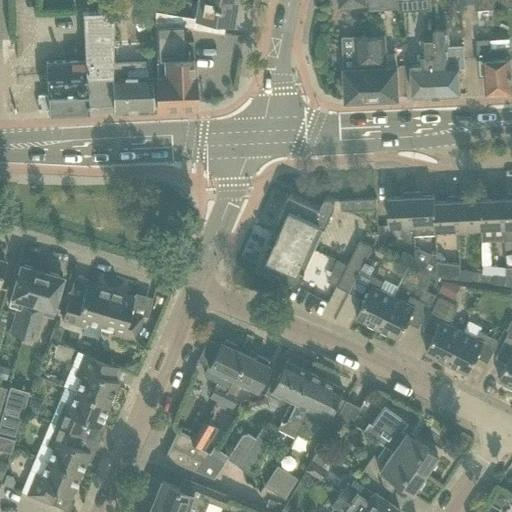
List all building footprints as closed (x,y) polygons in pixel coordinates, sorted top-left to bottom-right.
[(231,20),(234,0),(196,0),(195,14),(231,20)] [(369,10),(397,8),(397,5),(396,0),(368,0),(369,7),(369,10)] [(396,0),(397,5),(397,8),(397,11),(431,9),(430,0),(396,0)] [(511,0),(473,0),(475,11),(511,8),(511,0)] [(112,77),(112,60),(112,10),(83,12),(86,60),(46,62),(48,111),(50,111),(86,109),(86,110),(88,109),(86,78),(112,77)] [(192,27),(194,17),(156,10),(153,26),(157,26),(157,25),(173,25),(184,26),(192,27)] [(157,75),(155,75),(156,88),(156,108),(176,107),(196,107),(196,100),(194,58),(193,40),(184,40),(184,26),(173,25),(157,25),(157,26),(159,60),(156,60),(157,75)] [(447,28),(434,28),(434,39),(436,96),(460,95),(459,75),(459,63),(448,63),(447,28)] [(385,35),(374,36),(369,36),(372,99),(399,98),(397,65),(386,66),(385,35)] [(372,99),(369,36),(354,36),(355,67),(344,68),(346,100),(372,99)] [(436,96),(434,39),(420,39),(421,64),(411,65),(413,97),(436,96)] [(493,40),(478,41),(479,62),(479,74),(485,74),(486,91),(499,90),(501,93),(507,93),(508,90),(511,89),(511,76),(511,70),(511,57),(511,47),(493,48),(493,40)] [(152,88),(151,76),(151,74),(127,75),(127,60),(112,60),(112,77),(113,108),(113,110),(152,108),(152,88)] [(412,224),(411,192),(402,192),(402,196),(388,197),(389,225),(412,224)] [(434,201),(435,201),(435,195),(421,196),(420,192),(411,192),(412,224),(413,224),(414,234),(435,233),(435,229),(434,201)] [(325,226),(335,205),(335,204),(335,203),(335,202),(335,201),(335,200),(333,198),(331,197),(329,196),(326,197),(324,198),(323,200),(320,207),(290,193),(278,219),(279,219),(284,221),(278,232),(314,249),(315,248),(310,246),(320,224),(325,226)] [(511,194),(511,193),(503,194),(504,226),(505,240),(511,239),(511,194)] [(505,240),(503,194),(493,194),(494,198),(480,199),(481,227),(482,227),(483,241),(505,240)] [(481,227),(480,199),(467,199),(466,195),(457,196),(458,228),(481,227)] [(458,228),(457,196),(448,196),(448,200),(435,201),(434,201),(435,229),(458,228)] [(376,198),(373,198),(341,199),(341,210),(377,208),(376,198)] [(314,249),(278,232),(273,244),(269,242),(269,241),(268,241),(256,267),(298,286),(305,272),(299,269),(309,247),(314,249)] [(346,268),(337,286),(349,292),(372,246),(360,240),(346,268)] [(412,267),(416,258),(403,251),(399,261),(412,267)] [(376,261),(367,256),(349,292),(364,300),(356,317),(377,327),(393,296),(380,289),(384,282),(370,275),(376,261)] [(438,274),(437,267),(427,263),(416,258),(412,267),(439,280),(441,276),(438,274)] [(459,278),(460,269),(460,264),(438,261),(437,267),(438,274),(441,276),(459,278)] [(22,336),(41,270),(20,264),(14,283),(8,305),(16,307),(9,332),(22,336)] [(485,272),(460,269),(459,278),(484,281),(485,272)] [(53,309),(57,295),(62,276),(41,270),(22,336),(35,340),(45,306),(53,309)] [(506,284),(507,276),(507,275),(494,273),(493,282),(506,284)] [(100,324),(110,290),(86,283),(82,298),(69,294),(61,319),(84,326),(86,320),(100,324)] [(407,321),(418,327),(435,295),(424,289),(419,299),(410,295),(407,302),(393,296),(377,327),(399,338),(407,321)] [(134,297),(110,290),(100,324),(114,328),(113,334),(116,335),(135,341),(142,315),(129,312),(134,297)] [(454,303),(439,296),(423,329),(434,334),(425,352),(446,362),(463,330),(449,324),(456,310),(454,303)] [(509,331),(505,339),(495,357),(507,362),(498,379),(511,386),(511,319),(507,329),(509,331)] [(488,362),(497,344),(499,340),(480,330),(476,337),(463,330),(446,362),(468,373),(476,356),(488,362)] [(221,401),(244,353),(234,348),(236,344),(225,339),(223,343),(220,341),(204,375),(216,382),(209,396),(221,401)] [(117,367),(99,359),(83,353),(74,374),(81,377),(75,391),(108,405),(118,382),(112,379),(117,367)] [(255,359),(244,353),(221,401),(227,404),(232,407),(238,396),(235,394),(240,382),(245,384),(246,381),(258,387),(260,383),(269,365),(266,364),(268,360),(257,355),(255,359)] [(292,402),(307,371),(285,360),(282,366),(275,363),(260,393),(275,401),(278,395),(292,402)] [(0,364),(0,376),(6,379),(9,367),(0,364)] [(296,432),(323,378),(307,371),(292,402),(294,403),(283,426),(296,432)] [(327,419),(333,406),(342,388),(323,378),(296,432),(308,438),(319,415),(327,419)] [(14,439),(0,435),(0,407),(6,387),(0,385),(0,449),(10,453),(14,439)] [(99,427),(108,405),(75,391),(69,405),(64,402),(55,423),(80,434),(85,421),(99,427)] [(36,413),(41,400),(31,397),(27,410),(36,413)] [(0,431),(14,436),(25,405),(6,399),(0,418),(0,431)] [(345,400),(334,417),(349,425),(359,407),(345,400)] [(368,421),(362,430),(384,446),(385,446),(424,473),(437,454),(401,429),(406,422),(386,408),(374,426),(368,421)] [(203,450),(218,426),(205,419),(194,438),(193,438),(191,442),(198,446),(192,455),(170,444),(164,457),(182,465),(195,471),(207,452),(203,450)] [(75,446),(80,434),(55,423),(46,445),(52,447),(46,461),(80,474),(89,452),(75,446)] [(255,438),(254,437),(237,465),(249,472),(274,434),(262,426),(255,438)] [(191,442),(193,438),(177,430),(170,444),(192,455),(198,446),(191,442)] [(210,453),(207,452),(195,471),(214,478),(226,458),(237,465),(254,437),(248,433),(242,434),(228,455),(214,446),(210,453)] [(424,473),(385,446),(381,451),(377,456),(373,453),(360,471),(373,480),(390,492),(390,491),(387,489),(393,480),(410,492),(424,473)] [(323,468),(311,460),(305,469),(312,474),(316,477),(323,468)] [(70,497),(80,474),(46,461),(41,475),(35,472),(26,494),(51,504),(56,491),(70,497)] [(297,478),(276,465),(264,484),(284,497),(297,478)] [(185,478),(180,489),(161,481),(151,505),(168,511),(203,511),(209,501),(223,507),(228,496),(185,478)] [(396,511),(399,509),(383,497),(373,490),(372,492),(363,485),(359,491),(345,482),(338,492),(365,511),(396,511)] [(365,511),(338,492),(330,503),(341,511),(340,511),(365,511)]
